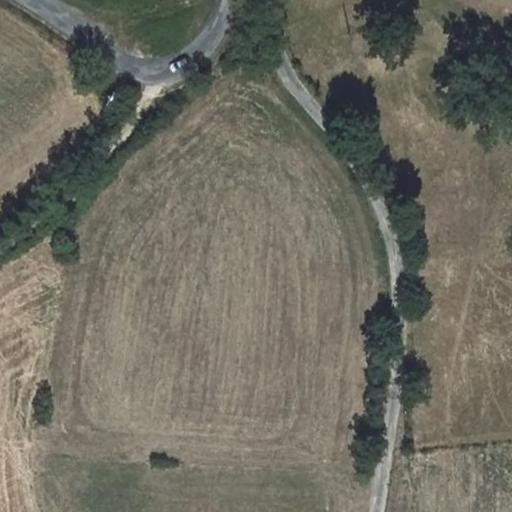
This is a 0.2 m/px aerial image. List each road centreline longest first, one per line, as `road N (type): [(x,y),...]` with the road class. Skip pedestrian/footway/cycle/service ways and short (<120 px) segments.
road 1 (residential): [(273,0),(290,83),(364,177),(392,259),(398,359),(376,511)]
road 2 (unclassified): [(228,0),(218,31),(192,57),(159,73),(127,68),(32,0)]
road 3 (track): [(0,246),(80,191),(159,73)]
